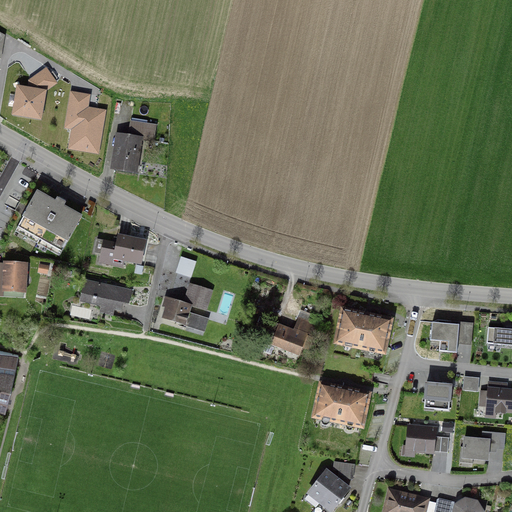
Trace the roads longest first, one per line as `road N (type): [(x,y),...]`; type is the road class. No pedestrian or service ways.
road 1 (tertiary): [(0,131),(207,238),(339,276),(418,287)]
road 2 (residential): [(418,287),(376,469)]
road 3 (residential): [(376,469),(449,481),(511,477)]
